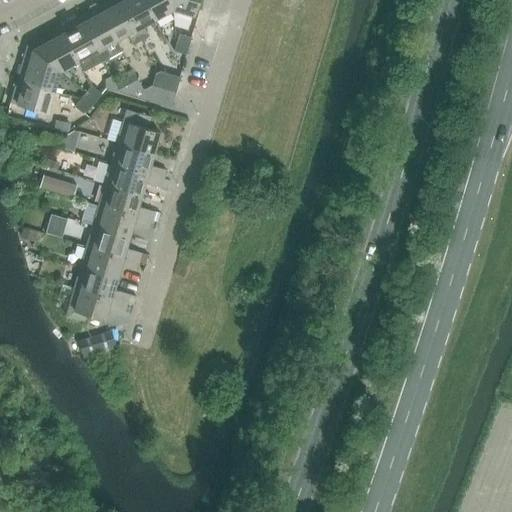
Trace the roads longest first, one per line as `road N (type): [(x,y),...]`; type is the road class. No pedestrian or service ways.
road 1 (primary): [(443,0),(363,297),(289,511)]
road 2 (primary): [(373,511),(511,67)]
road 3 (residential): [(144,339),(243,0)]
